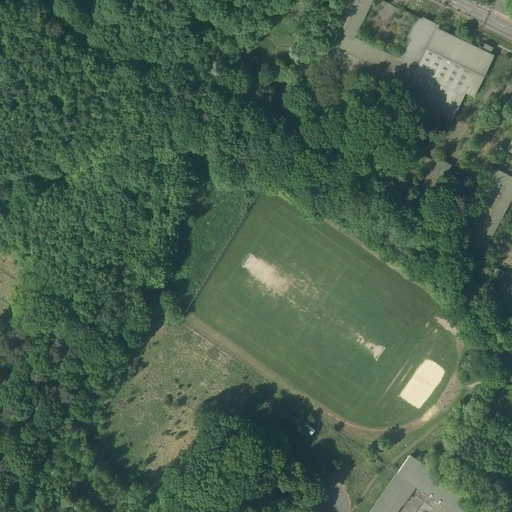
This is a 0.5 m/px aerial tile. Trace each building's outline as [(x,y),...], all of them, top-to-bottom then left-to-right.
[(399,65),(347,40),(365,0),(346,0),(334,28),(342,32),(329,59),(397,91),(410,64),(417,68),(436,27),(437,24),(423,17),(399,65)] [(481,49),(436,27),(417,68),(410,64),(397,91),(395,94),(451,121),(465,93),(473,97),(493,55),(489,53),(492,47),(484,43),(481,49)] [(412,144),(382,199),(396,206),(420,162),(431,168),(407,212),(420,219),(450,165),(436,157),(434,162),(423,156),(425,151),(412,144)] [(511,177),(497,169),(460,240),(482,252),(511,195),(511,177)] [(391,511),(410,482),(456,511),(467,494),(403,454),(365,511),(391,511)]
